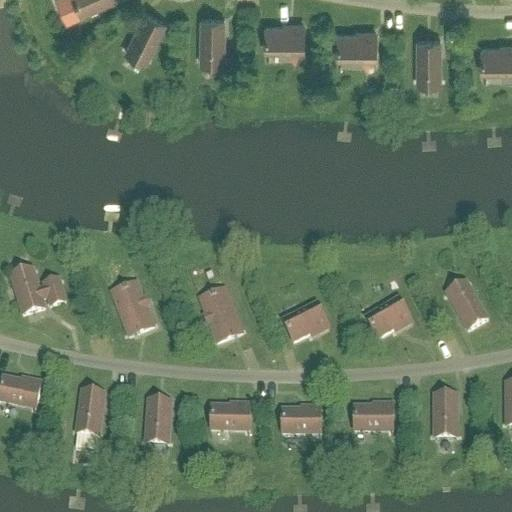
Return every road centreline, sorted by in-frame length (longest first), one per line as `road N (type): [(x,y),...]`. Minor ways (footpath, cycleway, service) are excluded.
road 1 (residential): [(511,358),(286,380),(114,368),(0,345)]
road 2 (residential): [(511,11),(369,0)]
